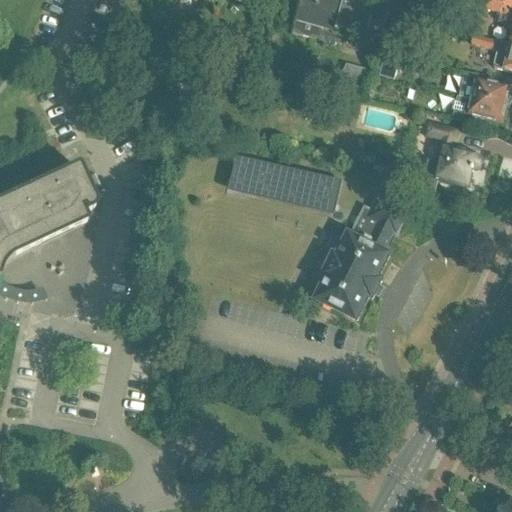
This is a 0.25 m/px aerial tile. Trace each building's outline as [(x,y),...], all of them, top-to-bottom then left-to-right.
[(340,30),(368,38),(381,41),(390,9),(377,5),(358,0),(344,0),(344,1),(341,0),(302,0),(296,22),(294,22),(291,35),(319,43),(323,31),(336,34),(337,33),(339,33),(340,30)] [(511,46),(501,44),(511,47),(511,16),(510,16),(511,9),(511,1),(508,0),(487,0),(484,12),(501,16),(499,24),(511,27),(511,33),(509,43),(511,44),(511,46)] [(473,36),(471,47),(499,54),(495,70),(511,74),(511,47),(501,44),(473,36)] [(371,74),(346,67),(335,91),(360,98),(371,74)] [(471,102),(471,101),(508,109),(511,90),(511,88),(501,85),(465,77),(463,87),(461,99),(471,102)] [(159,125),(163,108),(120,97),(115,115),(159,125)] [(461,99),(457,98),(452,122),(463,125),(465,117),(504,126),(508,109),(471,101),(471,102),(461,99)] [(441,182),(465,188),(465,190),(469,191),(477,172),(482,172),(486,167),(484,162),(480,159),(478,158),(455,152),(460,134),(428,126),(426,139),(440,143),(435,164),(428,162),(424,179),(441,183),(441,182)] [(227,188),(331,213),(338,183),(234,158),(227,188)] [(0,274),(0,273),(2,269),(5,266),(8,262),(11,260),(15,258),(87,225),(81,212),(84,211),(85,211),(86,212),(87,212),(88,213),(89,213),(90,213),(91,212),(92,212),(93,211),(94,210),(95,209),(95,208),(95,207),(95,206),(95,205),(78,170),(70,173),(0,205),(0,274)] [(320,280),(324,282),(314,301),(358,323),(370,300),(373,302),(382,283),(379,282),(391,258),(384,255),(395,233),(397,234),(407,214),(398,209),(402,201),(385,193),(382,199),(378,197),(371,211),(365,208),(351,235),(348,234),(337,256),(333,254),(320,280)]
